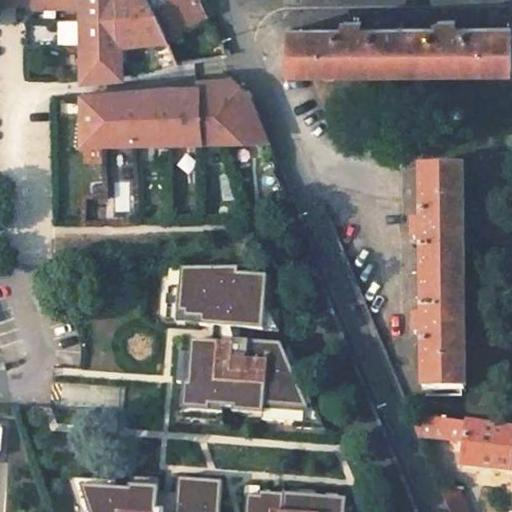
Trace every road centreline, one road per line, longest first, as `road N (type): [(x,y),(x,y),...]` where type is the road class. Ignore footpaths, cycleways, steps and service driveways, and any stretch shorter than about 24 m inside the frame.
road 1 (residential): [(433,511),(233,15)]
road 2 (residential): [(233,15),(511,2)]
